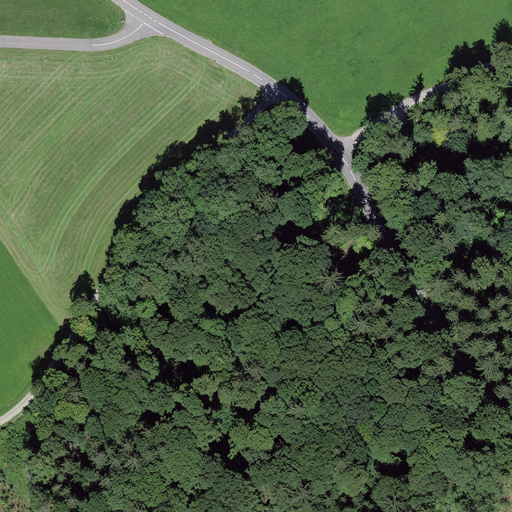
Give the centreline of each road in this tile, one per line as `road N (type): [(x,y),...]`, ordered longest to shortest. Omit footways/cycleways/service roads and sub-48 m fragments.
road 1 (tertiary): [(148,16),(270,85),(324,133),(419,300),(511,433)]
road 2 (track): [(270,85),(266,102),(147,217),(35,391),(0,421)]
road 3 (track): [(68,342),(139,404),(189,467),(239,511)]
road 4 (track): [(341,153),(511,50)]
road 5 (unclassified): [(0,41),(115,43),(148,16)]
